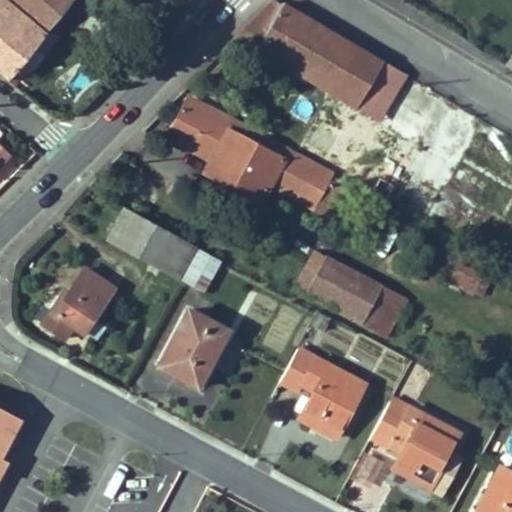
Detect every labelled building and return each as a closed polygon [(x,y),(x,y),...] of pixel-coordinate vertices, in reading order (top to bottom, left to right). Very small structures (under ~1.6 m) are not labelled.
[(4,0),(0,0),(0,74),(5,78),(44,33),(41,30),(4,0)] [(4,0),(41,30),(65,0),(4,0)] [(331,93),(358,47),(281,2),(280,4),(274,0),(241,33),(257,43),(254,48),(331,93)] [(358,47),(331,93),(330,95),(378,122),(404,75),(358,47)] [(334,173),(187,94),(181,104),(330,181),(334,173)] [(330,95),(297,150),(423,220),(452,165),(378,122),(330,95)] [(346,189),(330,181),(181,104),(163,137),(208,161),(203,172),(261,202),(270,186),(332,218),(346,189)] [(511,181),(463,158),(447,190),(507,219),(511,207),(511,181)] [(180,280),(197,248),(124,209),(107,241),(180,280)] [(409,300),(315,249),(292,288),(387,340),(409,300)] [(220,262),(199,251),(182,281),(203,293),(220,262)] [(63,299),(60,296),(41,323),(64,339),(72,327),(82,334),(113,289),(84,269),(63,299)] [(208,319),(188,308),(156,367),(196,389),(225,334),(206,324),(208,319)] [(329,319),(318,314),(312,324),(323,330),(329,319)] [(298,348),(279,382),(299,392),(303,386),(313,392),(299,418),(336,439),(365,384),(298,348)] [(374,431),(389,441),(386,446),(400,454),(392,468),(430,489),(459,433),(392,397),(374,431)] [(0,407),(0,472),(6,461),(0,457),(0,456),(22,419),(0,407)] [(371,437),(386,446),(389,441),(374,431),(371,437)] [(367,490),(382,463),(361,452),(347,479),(367,490)] [(511,511),(511,472),(499,466),(475,511),(511,511)]
